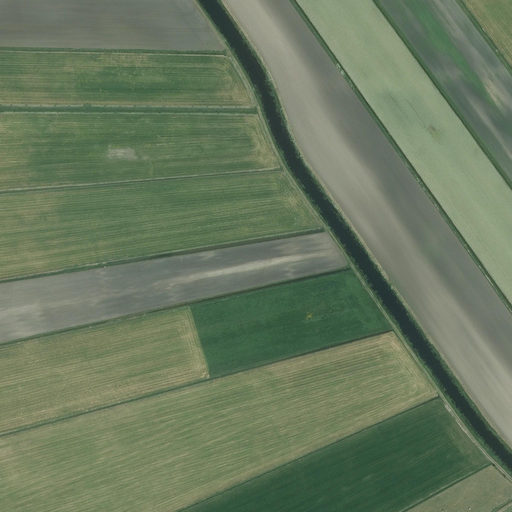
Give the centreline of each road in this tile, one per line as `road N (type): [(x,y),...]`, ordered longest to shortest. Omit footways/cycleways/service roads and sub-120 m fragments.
road 1 (track): [(192,0),(241,72),(282,166),(466,430),(511,481)]
road 2 (track): [(258,109),(0,107)]
